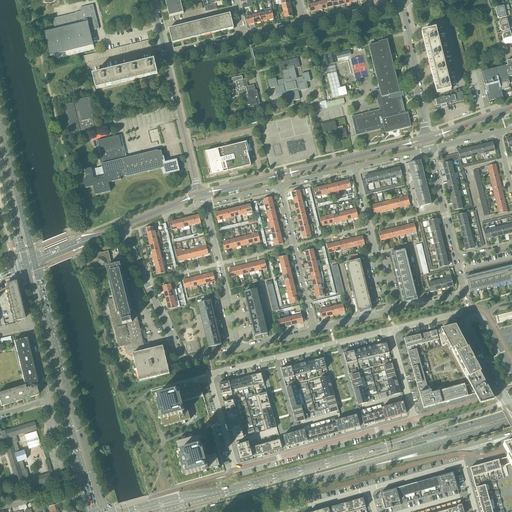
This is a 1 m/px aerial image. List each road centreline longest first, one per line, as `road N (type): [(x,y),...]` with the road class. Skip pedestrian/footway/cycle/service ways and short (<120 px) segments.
road 1 (residential): [(389,329),(212,373),(235,469)]
road 2 (residential): [(389,329),(414,418),(235,469)]
road 3 (primary): [(105,511),(34,260)]
road 4 (primary): [(25,264),(92,511)]
road 5 (primary): [(378,449),(145,511)]
road 6 (primary): [(195,511),(357,466)]
road 7 (primary): [(357,466),(511,421)]
road 8 (primary): [(357,466),(511,435)]
road 9 (residential): [(314,330),(279,185)]
road 10 (residential): [(389,311),(354,167)]
road 11 (residential): [(239,348),(204,204)]
road 12 (residential): [(476,511),(462,463),(368,490)]
road 13 (residential): [(183,360),(121,226)]
road 14 (primary): [(34,260),(0,121)]
road 15 (primary): [(509,400),(378,449)]
road 16 (unclassified): [(199,191),(166,56)]
road 17 (primary): [(511,412),(378,449)]
road 18 (residential): [(426,136),(401,1)]
